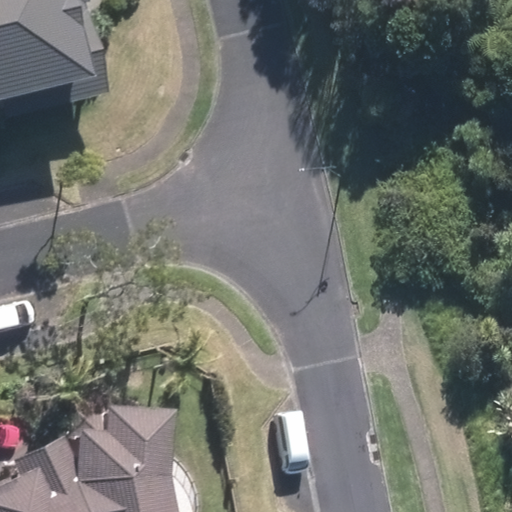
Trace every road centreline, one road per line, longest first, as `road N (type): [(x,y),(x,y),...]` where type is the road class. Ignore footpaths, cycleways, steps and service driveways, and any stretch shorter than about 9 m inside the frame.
road 1 (residential): [(286,201),(354,511)]
road 2 (residential): [(0,269),(286,201)]
road 3 (residential): [(244,0),(286,201)]
